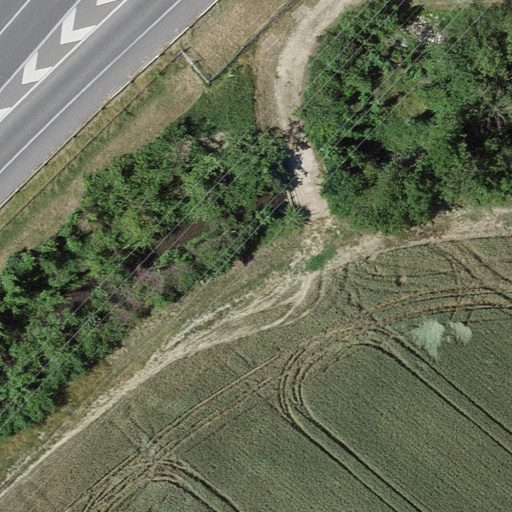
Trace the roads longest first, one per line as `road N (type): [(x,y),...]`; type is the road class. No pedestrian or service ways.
road 1 (track): [(321,237),(294,62),(319,18),(341,0)]
road 2 (motorway): [(0,135),(153,0)]
